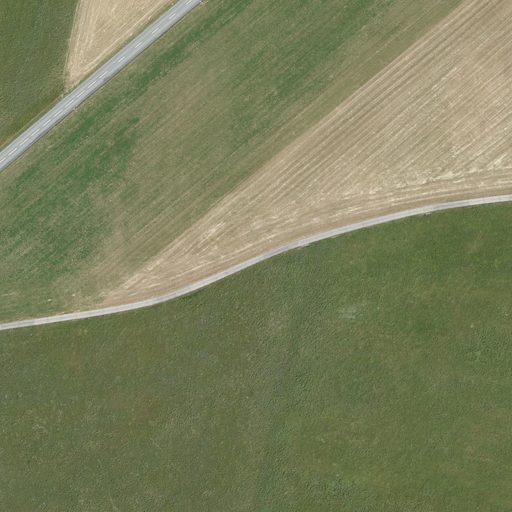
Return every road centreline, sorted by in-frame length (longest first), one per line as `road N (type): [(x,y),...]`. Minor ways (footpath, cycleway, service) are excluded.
road 1 (track): [(0,327),(147,302),(359,224),(511,197)]
road 2 (secondary): [(192,0),(0,163)]
